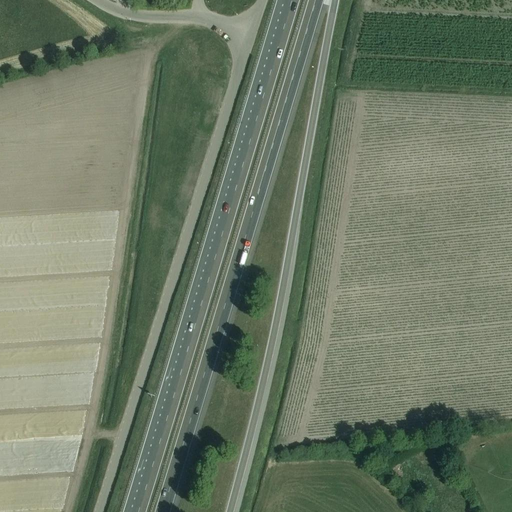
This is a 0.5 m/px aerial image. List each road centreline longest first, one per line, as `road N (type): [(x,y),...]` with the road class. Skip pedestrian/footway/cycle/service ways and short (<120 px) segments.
road 1 (motorway): [(290,0),(137,511)]
road 2 (motorway): [(162,511),(314,0)]
road 3 (motorway): [(224,511),(273,315),(330,0)]
road 4 (unclassified): [(104,511),(248,35)]
road 5 (unclassified): [(248,35),(202,19),(144,19),(94,0)]
